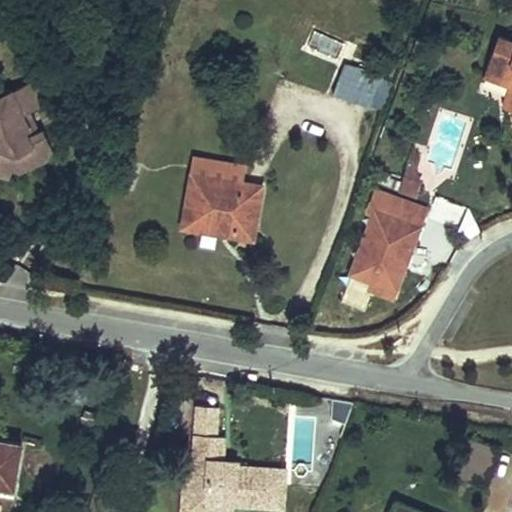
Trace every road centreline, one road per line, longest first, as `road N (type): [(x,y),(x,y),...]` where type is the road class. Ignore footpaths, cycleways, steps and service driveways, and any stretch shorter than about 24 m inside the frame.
road 1 (residential): [(406,380),(0,309)]
road 2 (unknown): [(156,336),(117,511)]
road 3 (residential): [(511,245),(475,270),(406,380)]
